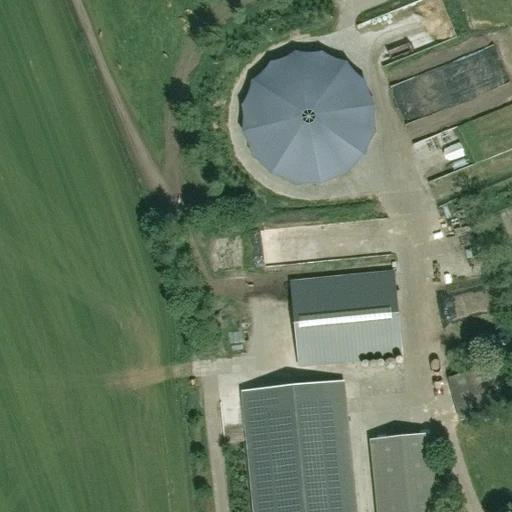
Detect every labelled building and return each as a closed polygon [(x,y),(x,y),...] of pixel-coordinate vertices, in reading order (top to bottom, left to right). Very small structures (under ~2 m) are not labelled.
[(481,239),(462,245),(469,267),(476,264),(482,282),(493,278),(481,239)] [(393,273),(291,282),(298,367),(401,358),(393,273)] [(511,362),(446,379),(456,421),(511,408),(511,362)] [(355,511),(343,383),(243,393),(254,511),(355,511)] [(371,441),(377,511),(438,511),(430,435),(371,441)]
